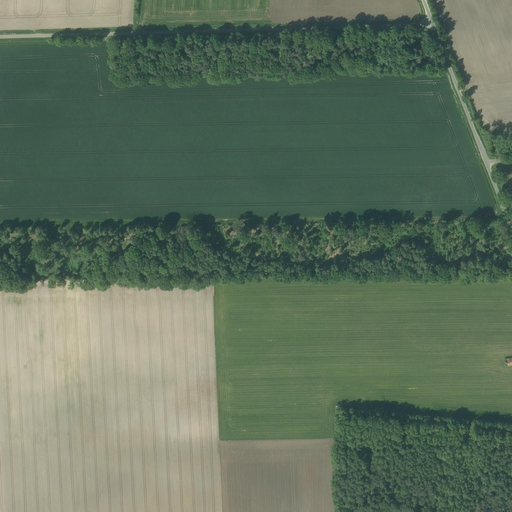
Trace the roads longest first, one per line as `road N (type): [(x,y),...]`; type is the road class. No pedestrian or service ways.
road 1 (unclassified): [(0,34),(432,21)]
road 2 (unclassified): [(432,21),(511,226)]
